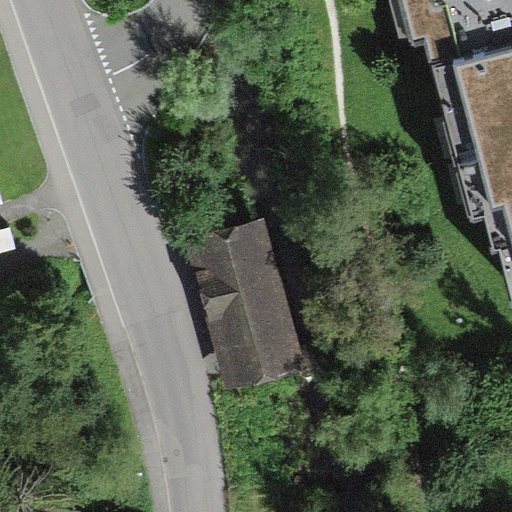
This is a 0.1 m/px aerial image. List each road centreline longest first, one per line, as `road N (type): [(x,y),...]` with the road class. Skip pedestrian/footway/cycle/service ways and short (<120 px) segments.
road 1 (residential): [(82,85),(160,319),(195,511)]
road 2 (residential): [(82,85),(155,43),(183,0)]
